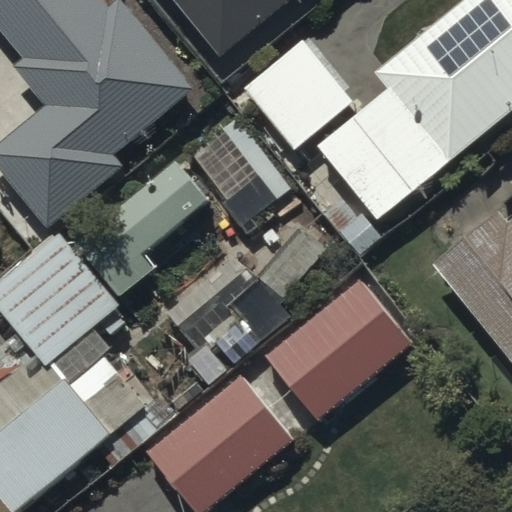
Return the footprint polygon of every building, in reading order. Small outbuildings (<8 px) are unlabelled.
[(123,33),(96,0),(0,0),(0,38),(27,72),(17,79),(50,120),(0,160),(0,180),(51,242),(129,179),(119,167),(197,104),(133,25),(123,33)] [(176,0),(227,62),(302,0),(176,0)] [(393,102),(322,160),(355,201),(327,223),(363,267),(388,246),(379,235),(511,127),(511,0),(484,0),(380,85),(393,102)] [(306,52),(248,99),(299,163),(358,116),(306,52)] [(295,195),(240,126),(198,160),(253,229),(295,195)] [(110,233),(81,258),(123,310),(157,282),(151,274),(216,220),(178,174),(135,209),(133,206),(106,228),(110,233)] [(511,373),(511,233),(505,225),(436,284),(511,373)] [(0,318),(52,381),(126,319),(60,239),(0,289),(0,318)] [(365,292),(268,368),(319,433),(415,357),(365,292)] [(0,511),(38,511),(100,461),(113,478),(163,437),(108,370),(67,403),(39,370),(0,401),(0,511)] [(243,388),(151,466),(189,511),(225,511),(296,452),(243,388)]
